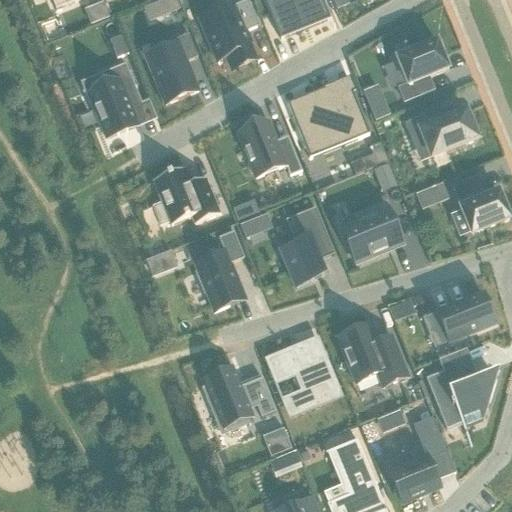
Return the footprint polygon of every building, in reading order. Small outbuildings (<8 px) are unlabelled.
[(51,0),(56,12),(84,0),(51,0)] [(175,0),(168,0),(160,3),(165,17),(180,11),(175,0)] [(331,21),(322,0),(280,0),(266,6),(281,42),(331,21)] [(235,6),(199,20),(217,64),(229,60),(233,71),(256,62),(249,46),(251,45),(246,34),(260,29),(249,2),(236,8),(235,6)] [(177,46),(145,59),(165,108),(198,94),(186,64),(198,59),(188,36),(175,42),(177,46)] [(120,37),(110,42),(117,60),(128,55),(120,37)] [(425,81),(449,72),(437,44),(397,61),(407,87),(399,91),(405,104),(430,94),(425,81)] [(109,88),(88,97),(106,141),(138,128),(132,113),(143,109),(126,66),(104,75),(109,88)] [(323,156),(369,137),(352,94),(329,103),(324,90),(287,105),(305,150),(318,144),(323,156)] [(385,107),(371,113),(375,123),(390,117),(385,107)] [(426,117),(404,126),(409,138),(421,134),(431,160),(477,142),(466,114),(430,128),(426,117)] [(268,125),(238,137),(256,181),(285,169),(289,179),(302,174),(290,145),(278,150),(268,125)] [(381,146),(370,150),(378,169),(388,164),(381,146)] [(388,168),(374,173),(382,194),(396,188),(388,168)] [(161,227),(171,224),(172,228),(193,220),(196,227),(221,217),(210,189),(199,193),(197,190),(191,187),(185,171),(154,184),(163,205),(154,209),(161,227)] [(499,195),(486,200),(477,178),(452,188),(461,210),(471,237),(509,222),(499,195)] [(443,186),(431,191),(438,207),(449,203),(443,186)] [(242,208),(233,212),(237,224),(247,220),(242,208)] [(296,247),(281,253),(296,290),(313,283),(312,281),(323,277),(318,264),(334,257),(315,211),(286,223),(296,247)] [(401,244),(388,211),(341,230),(356,265),(389,251),(388,249),(401,244)] [(226,256),(196,268),(214,314),(245,302),(230,266),(244,261),(233,235),(220,240),(226,256)] [(429,337),(443,331),(449,344),(495,326),(485,300),(469,306),(468,303),(423,320),(429,337)] [(410,303),(391,310),(396,324),(415,317),(410,303)] [(338,342),(356,386),(378,377),(383,390),(407,380),(394,347),(379,353),(369,329),(338,342)] [(294,352),(268,363),(277,385),(292,379),(299,396),(284,402),(291,418),(317,408),(311,393),(333,383),(325,364),(303,373),(294,352)] [(464,366),(426,381),(446,432),(463,425),(461,419),(486,409),(485,410),(487,410),(495,381),(493,375),(471,384),(464,366)] [(242,392),(233,370),(203,382),(223,433),(254,420),(247,405),(254,402),(261,419),(276,413),(262,380),(247,386),(249,389),(242,392)] [(434,422),(420,428),(427,445),(422,447),(427,461),(446,453),(434,422)] [(283,431),(263,439),(271,459),(292,451),(283,431)] [(348,498),(325,507),(327,511),(385,511),(357,442),(329,454),(348,498)] [(296,454),(286,458),(293,475),(302,471),(296,454)] [(427,461),(390,476),(403,506),(440,491),(427,461)] [(315,511),(312,502),(301,507),(300,506),(285,511),(315,511)]
